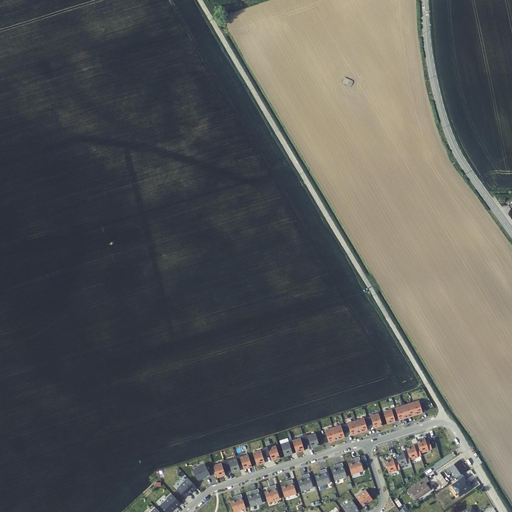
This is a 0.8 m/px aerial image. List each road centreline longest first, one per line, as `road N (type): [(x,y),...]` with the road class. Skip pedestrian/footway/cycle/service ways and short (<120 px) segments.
road 1 (unclassified): [(447,417),(199,0)]
road 2 (tertiary): [(424,0),(447,131),(511,231)]
road 3 (residential): [(364,442),(215,487),(184,511)]
